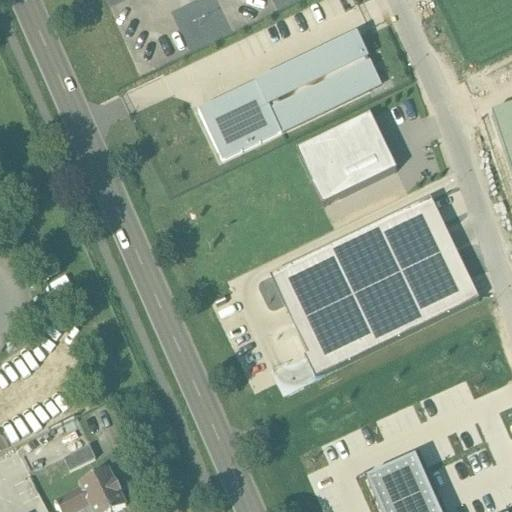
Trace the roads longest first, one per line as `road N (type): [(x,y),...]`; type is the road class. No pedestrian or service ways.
road 1 (primary): [(25,0),(252,511)]
road 2 (residential): [(393,0),(443,107),(511,305)]
